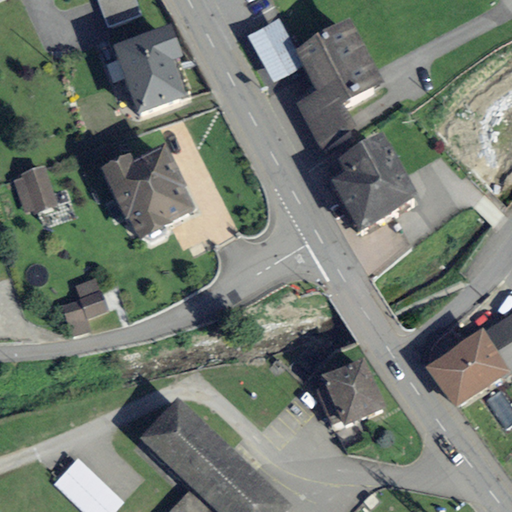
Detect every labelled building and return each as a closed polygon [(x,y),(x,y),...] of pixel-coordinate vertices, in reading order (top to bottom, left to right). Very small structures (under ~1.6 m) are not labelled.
[(135,0),(96,0),(108,31),(142,18),(135,0)] [(297,55),(279,22),(246,40),(273,88),(303,71),(295,56),(297,55)] [(383,90),(349,27),(297,55),(295,56),(303,71),(317,97),(296,108),(322,156),(358,137),(344,112),(383,90)] [(171,32),(113,53),(138,121),(185,103),(172,69),(183,65),(171,32)] [(345,180),(338,184),(331,188),(360,239),(391,222),(419,206),(383,142),(338,168),(341,174),(345,180)] [(199,214),(169,151),(140,165),(135,155),(105,169),(139,242),(199,214)] [(36,212),(54,206),(42,173),(24,179),(36,212)] [(80,305),(65,310),(75,340),(92,334),(88,320),(108,313),(96,277),(73,284),(80,305)] [(511,317),(482,336),(510,378),(511,376),(511,317)] [(482,336),(426,373),(453,415),(510,378),(482,336)] [(382,409),(356,361),(316,383),(342,431),(382,409)] [(287,511),(288,511),(177,403),(140,441),(188,488),(212,511),(287,511)] [(212,511),(188,488),(164,511),(212,511)]
